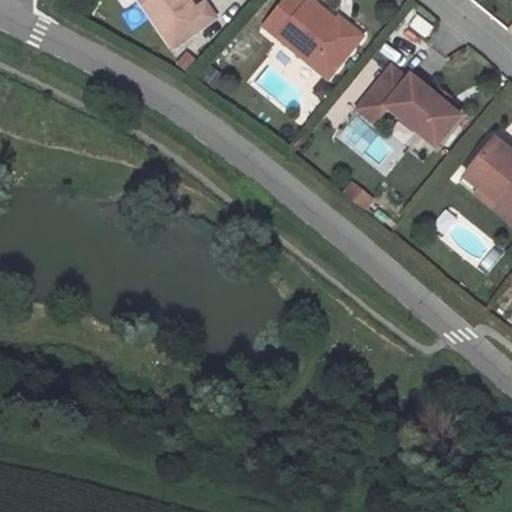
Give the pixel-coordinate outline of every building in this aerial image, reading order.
[(188,0),(140,0),(173,46),(214,17),(205,3),(195,10),(188,0)] [(308,0),(307,2),(304,0),(285,0),(264,27),(328,79),(355,46),(332,27),(337,22),(336,21),(310,0),(308,0)] [(424,39),(432,26),(412,15),(405,29),(424,39)] [(362,37),(339,18),(336,21),(337,22),(332,27),(355,46),(362,37)] [(185,54),(177,63),(186,71),(194,62),(185,54)] [(433,95),(410,77),(407,81),(390,67),(357,109),(375,123),(387,107),(435,146),(459,117),(444,105),(433,95)] [(438,89),(433,95),(444,105),(450,99),(438,89)] [(511,154),(494,140),(464,177),(478,189),(511,216),(511,154)] [(340,199),(368,209),(373,194),(345,185),(340,199)] [(511,216),(478,189),(474,195),(511,225),(511,216)]
